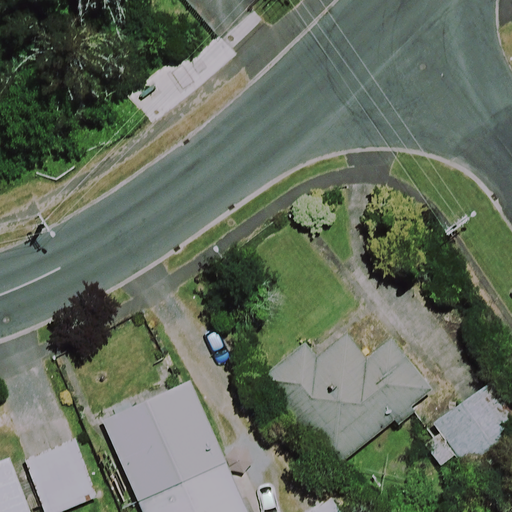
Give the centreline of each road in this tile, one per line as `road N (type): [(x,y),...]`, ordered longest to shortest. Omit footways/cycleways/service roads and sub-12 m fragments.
road 1 (residential): [(397,0),(189,195),(0,294)]
road 2 (residential): [(406,0),(511,155)]
